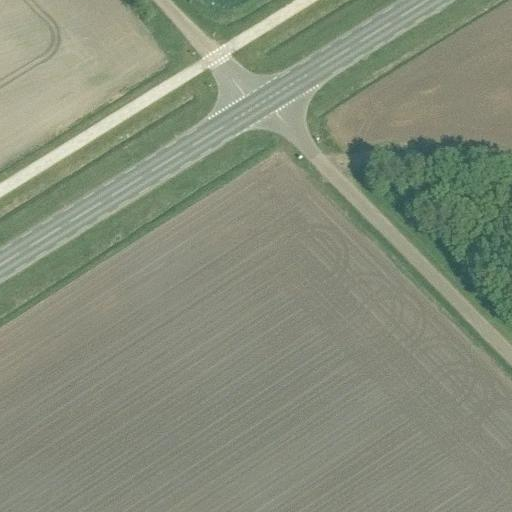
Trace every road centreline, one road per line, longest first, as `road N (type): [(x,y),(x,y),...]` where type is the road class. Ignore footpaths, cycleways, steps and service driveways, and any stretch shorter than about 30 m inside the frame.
road 1 (unclassified): [(511,357),(260,105)]
road 2 (primary): [(0,262),(260,105)]
road 3 (primary): [(260,105),(430,0)]
road 4 (track): [(335,179),(380,156),(511,164)]
road 5 (unclassified): [(260,105),(161,0)]
